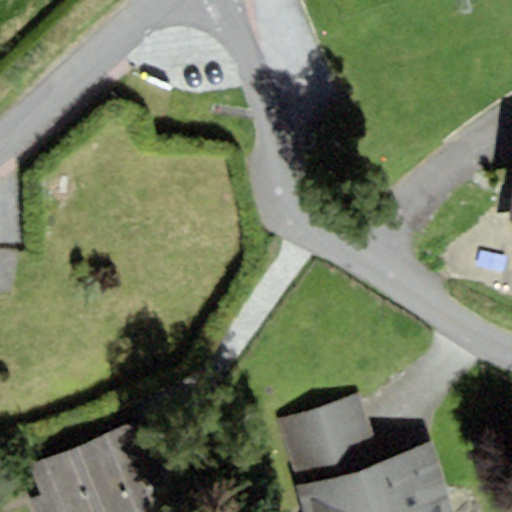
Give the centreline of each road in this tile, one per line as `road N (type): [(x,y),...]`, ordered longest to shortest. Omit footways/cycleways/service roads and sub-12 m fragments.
road 1 (residential): [(511,356),(463,331),(309,216),(291,188),(260,87),(221,0)]
road 2 (residential): [(0,139),(154,0)]
